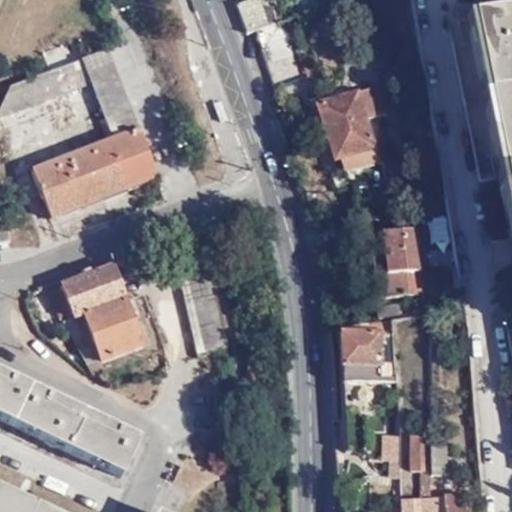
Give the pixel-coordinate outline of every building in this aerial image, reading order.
[(252,21),(276,13),(274,7),(248,0),(247,0),(236,5),(244,24),(252,21)] [(511,5),(447,22),(476,182),(501,177),(511,235),(511,324),(506,326),(511,359),(511,5)] [(252,21),(244,24),(248,33),(257,30),(279,22),(276,13),(252,21)] [(310,94),(285,20),(279,22),(257,30),(283,104),(310,94)] [(110,52),(72,65),(12,87),(0,108),(0,119),(94,84),(114,140),(33,173),(52,222),(160,179),(110,52)] [(377,87),(319,107),(338,161),(341,160),(346,173),(382,161),(367,116),(385,109),(377,87)] [(353,225),(327,223),(327,243),(352,244),(353,225)] [(0,230),(3,230),(7,246),(11,245),(5,225),(0,225),(0,230)] [(418,228),(384,232),(386,250),(373,252),(379,298),(425,293),(418,228)] [(204,251),(199,233),(171,244),(199,358),(229,346),(208,250),(204,251)] [(143,347),(113,270),(52,291),(61,319),(67,317),(70,323),(84,319),(102,363),(143,347)] [(378,323),(329,329),(333,386),(382,382),(378,323)] [(0,377),(0,420),(121,479),(138,444),(86,419),(0,377)] [(397,438),(384,438),(384,460),(398,460),(397,438)] [(429,449),(429,438),(409,438),(410,472),(417,471),(417,470),(430,470),(429,449)] [(439,463),(438,448),(429,449),(430,470),(430,474),(430,476),(440,476),(439,467),(439,463)] [(440,476),(446,475),(445,448),(438,448),(439,463),(439,467),(440,476)] [(431,499),(430,476),(430,474),(430,470),(417,470),(417,471),(418,499),(431,499)] [(60,511),(0,483),(0,511),(60,511)] [(467,511),(466,497),(442,499),(442,500),(442,511),(467,511)] [(398,503),(398,511),(442,511),(442,500),(398,503)]
